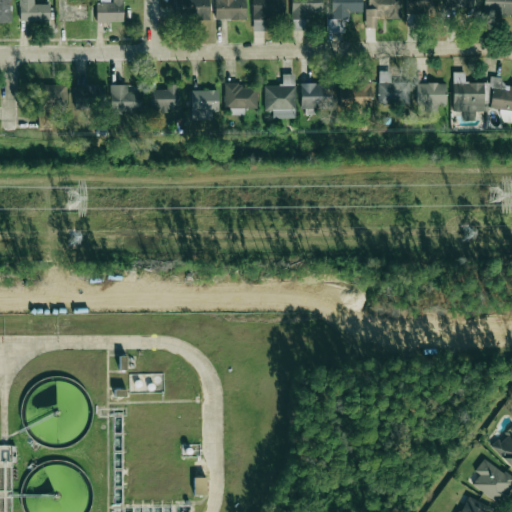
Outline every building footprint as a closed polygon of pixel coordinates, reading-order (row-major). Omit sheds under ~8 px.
[(0,0),(0,21),(10,22),(11,0),(9,0),(0,0)] [(50,21),(49,2),(34,2),(33,0),(22,0),(19,0),(20,21),(50,21)] [(95,0),(96,22),(123,22),(122,0),(111,0),(95,0)] [(208,19),(208,0),(174,0),(174,5),(192,5),(192,19),(208,19)] [(245,19),(245,0),(215,0),(215,18),(245,19)] [(251,0),(252,31),(267,30),(267,16),(282,16),(281,0),(290,0),(292,30),(308,29),(307,12),(325,12),(325,0),(320,0),(251,0)] [(343,33),(342,10),(331,10),(331,18),(326,18),(326,33),(343,33)] [(409,84),(390,83),(390,70),(378,70),(377,102),(408,104),(409,84)] [(483,111),(484,82),(464,82),(465,71),(453,71),(452,111),(464,111),(464,120),(475,120),(475,111),(483,111)] [(272,118),(295,117),(294,72),(282,73),(282,84),(263,84),(264,110),(272,110),(272,118)] [(511,88),(502,87),(503,77),(493,76),(488,107),(511,110),(511,88)] [(224,108),(230,107),(230,115),(244,114),(244,108),(257,108),(257,87),(240,88),(240,82),(223,82),(224,108)] [(301,114),(313,114),(313,109),(331,109),(330,82),(301,82),(301,114)] [(446,105),(445,82),(416,82),(416,105),(423,105),(423,114),(436,114),(436,105),(446,105)] [(109,83),(110,113),(141,112),(140,90),(127,91),(127,83),(109,83)] [(66,84),(37,84),(37,129),(51,129),(51,110),(66,110),(66,84)] [(340,103),(370,104),(371,85),(340,84),(340,103)] [(150,112),(178,112),(177,85),(167,85),(167,89),(150,89),(150,112)] [(74,108),(105,108),(104,86),(74,86),(74,108)] [(511,424),(490,446),(511,468),(511,424)] [(511,483),(511,478),(484,457),(474,470),(479,474),(472,484),(497,503),(511,483)] [(194,495),(206,495),(205,476),(193,477),(194,495)] [(494,511),(496,508),(466,496),(458,511),(494,511)]
